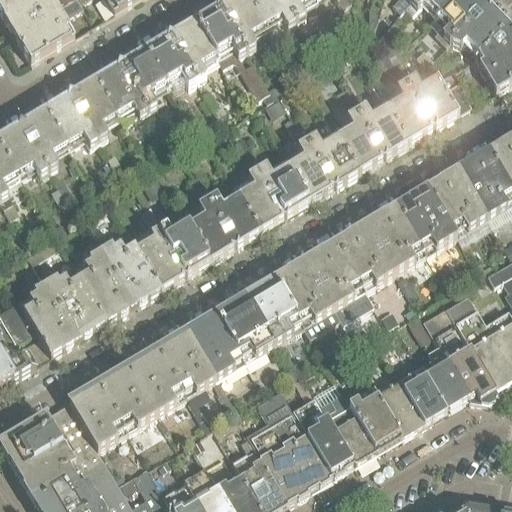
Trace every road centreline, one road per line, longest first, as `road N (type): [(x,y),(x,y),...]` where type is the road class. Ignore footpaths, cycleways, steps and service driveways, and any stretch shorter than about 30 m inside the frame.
road 1 (residential): [(0,425),(511,114)]
road 2 (residential): [(14,108),(193,0)]
road 3 (residential): [(511,440),(469,440),(346,511)]
